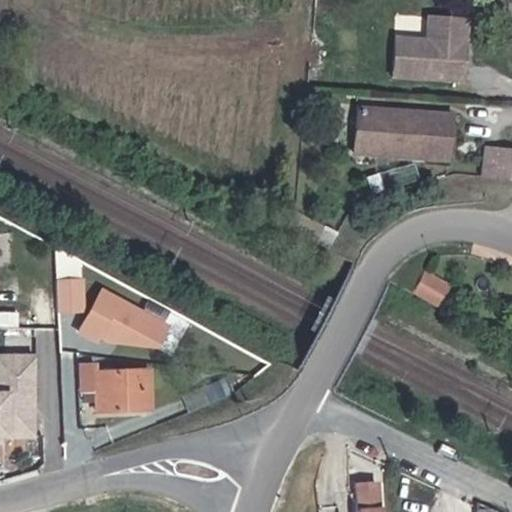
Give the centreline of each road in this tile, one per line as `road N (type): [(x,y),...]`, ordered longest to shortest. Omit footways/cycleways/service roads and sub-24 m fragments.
road 1 (tertiary): [(511,240),(431,229),(396,241),(301,401)]
road 2 (residential): [(258,485),(153,460),(0,502)]
road 3 (residential): [(301,401),(511,497)]
